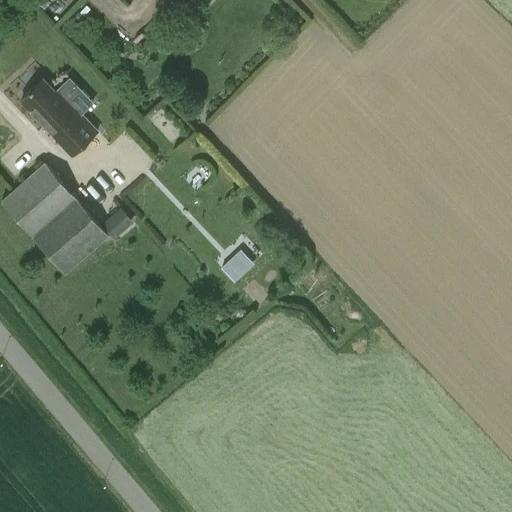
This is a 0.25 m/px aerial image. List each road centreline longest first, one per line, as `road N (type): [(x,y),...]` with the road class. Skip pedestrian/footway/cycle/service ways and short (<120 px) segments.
road 1 (residential): [(144,511),(0,341)]
road 2 (track): [(297,0),(451,160)]
